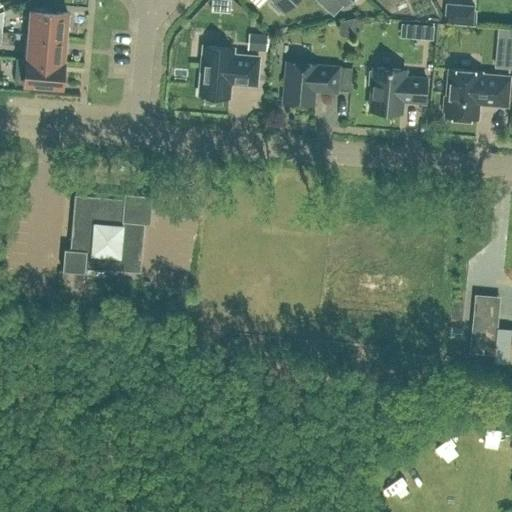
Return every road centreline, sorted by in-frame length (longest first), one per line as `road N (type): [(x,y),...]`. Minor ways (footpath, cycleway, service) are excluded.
road 1 (residential): [(511,167),(138,134)]
road 2 (track): [(0,468),(272,511)]
road 3 (residential): [(138,134),(0,122)]
road 4 (residential): [(138,134),(143,32),(153,8)]
